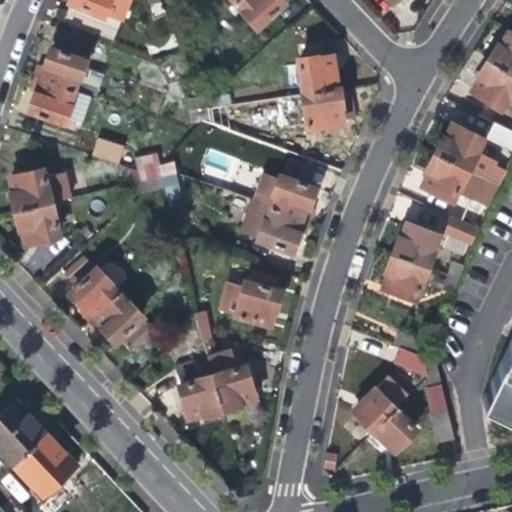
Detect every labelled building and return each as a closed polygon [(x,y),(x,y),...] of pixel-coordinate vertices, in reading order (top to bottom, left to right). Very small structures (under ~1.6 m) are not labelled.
[(72,0),(71,4),(102,16),(108,0),(72,0)] [(214,0),(225,11),(235,2),(237,0),(214,0)] [(276,0),(237,0),(235,2),(258,27),(282,5),(276,0)] [(498,51),(490,62),(511,76),(511,37),(508,35),(498,51)] [(295,47),(298,64),(308,62),(305,46),(295,47)] [(38,63),(33,77),(73,91),(92,98),(93,98),(101,76),(88,71),(85,77),(79,75),(84,60),(52,49),(46,66),(38,63)] [(298,64),(303,95),(336,90),(331,59),(308,62),(298,64)] [(499,108),(511,88),(511,76),(490,62),(482,76),(473,90),(499,108)] [(63,118),(73,91),(33,77),(29,89),(37,92),(34,101),(30,112),(61,123),(63,118)] [(336,93),(336,90),(303,95),(304,107),(292,109),(294,127),(307,125),(308,127),(340,122),(340,120),(354,118),(349,91),(336,93)] [(82,124),(92,98),(73,91),(63,118),(82,124)] [(212,99),(204,100),(206,111),(213,110),(212,99)] [(197,101),(199,112),(206,111),(204,100),(197,101)] [(215,119),(213,110),(206,111),(207,119),(215,119)] [(201,120),(207,119),(206,111),(199,112),(201,120)] [(511,150),(511,132),(494,124),(487,137),(511,150)] [(442,142),(437,153),(467,168),(481,139),(451,125),(442,142)] [(97,140),(91,157),(118,166),(124,149),(97,140)] [(422,185),(451,200),(455,191),(487,208),(491,198),(498,183),(489,179),(467,168),(437,153),(429,171),(422,185)] [(159,167),(152,169),(154,179),(161,177),(159,167)] [(495,167),(489,179),(498,183),(504,172),(495,167)] [(152,169),(145,170),(147,181),(154,179),(152,169)] [(147,181),(145,170),(137,172),(129,170),(133,184),(147,181)] [(68,200),(62,174),(43,179),(41,171),(9,179),(14,200),(17,212),(50,204),(68,200)] [(260,183),(253,201),(269,207),(301,218),(306,206),(313,187),(281,176),(277,188),(260,183)] [(164,187),(161,177),(154,179),(156,189),(164,187)] [(149,191),(156,189),(154,179),(147,181),(149,191)] [(149,191),(147,181),(133,184),(136,198),(142,192),(149,191)] [(289,249),(297,230),(301,218),(269,207),(253,201),(244,227),(260,233),(258,238),(289,249)] [(53,215),(50,204),(17,212),(21,231),(25,243),(58,235),(57,232),(69,229),(65,212),(53,215)] [(314,208),(306,206),(301,218),(309,221),(314,208)] [(305,233),(309,221),(301,218),(297,230),(305,233)] [(477,231),(472,228),(452,218),(445,233),(471,246),(477,231)] [(401,236),(394,256),(425,268),(437,235),(405,224),(401,236)] [(414,299),(425,268),(394,256),(387,274),(383,287),(414,299)] [(63,275),(72,285),(90,268),(81,258),(63,275)] [(452,263),(447,277),(457,282),(461,267),(452,263)] [(78,313),(87,322),(93,316),(118,294),(95,270),(71,291),(85,306),(78,313)] [(273,289),(276,278),(253,271),(249,283),(245,282),(244,288),(226,284),(219,312),(269,324),(272,312),(278,291),(273,289)] [(452,295),(457,282),(447,277),(442,291),(451,295),(452,295)] [(140,318),(118,294),(93,316),(103,326),(108,331),(117,341),(140,318)] [(204,313),(194,315),(196,322),(205,320),(204,313)] [(184,318),(185,325),(196,322),(194,315),(184,318)] [(95,332),(103,326),(93,316),(87,322),(95,332)] [(207,327),(205,320),(196,322),(198,330),(207,327)] [(188,332),(198,330),(196,322),(185,325),(188,332)] [(399,349),(425,359),(426,359),(432,345),(400,333),(395,347),(399,349)] [(511,340),(484,400),(511,412),(511,340)] [(429,374),(425,359),(399,349),(393,364),(426,378),(429,375),(429,374)] [(253,399),(244,367),(237,369),(231,350),(206,357),(212,377),(221,409),(253,399)] [(425,359),(429,374),(438,371),(435,358),(426,359),(425,359)] [(190,418),(221,409),(212,377),(198,381),(193,362),(175,368),(188,411),(190,418)] [(441,385),(438,371),(429,374),(429,375),(432,388),(441,385)] [(395,410),(406,397),(386,378),(368,397),(353,412),(373,432),(395,410)] [(0,414),(0,452),(12,465),(46,433),(31,418),(15,401),(0,414)] [(415,431),(395,410),(373,432),(395,452),(415,431)] [(454,440),(447,410),(431,413),(439,444),(454,440)] [(61,449),(46,433),(12,465),(43,497),(77,465),(61,449)]
